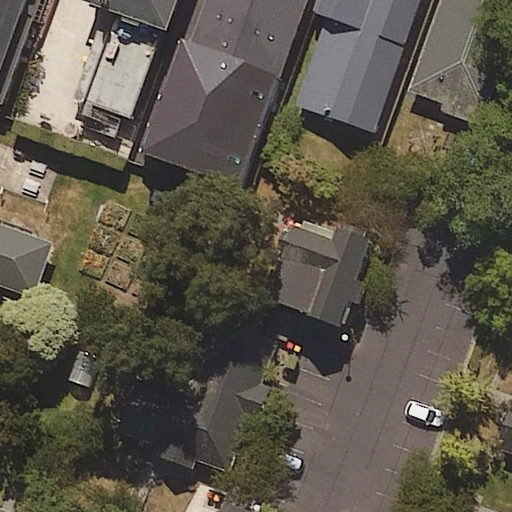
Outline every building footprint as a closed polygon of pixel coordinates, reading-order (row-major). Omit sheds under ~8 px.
[(0,0),(0,86),(32,0),(0,0)] [(182,0),(99,0),(174,26),(182,0)] [(310,0),(211,0),(193,47),(279,80),(310,0)] [(423,0),(323,0),(320,12),(330,15),(299,103),(378,130),(423,0)] [(511,49),(511,0),(445,0),(410,97),(485,124),(511,49)] [(161,40),(120,24),(92,100),(133,115),(161,40)] [(191,113),(155,101),(136,158),(172,170),(191,113)] [(345,325),(378,237),(292,205),(259,294),(345,325)] [(55,246),(0,223),(0,279),(35,294),(55,246)] [(511,511),(511,417),(501,448),(511,452),(511,511),(483,511),(479,511),(478,511),(511,511)] [(264,511),(236,501),(232,511),(264,511)]
